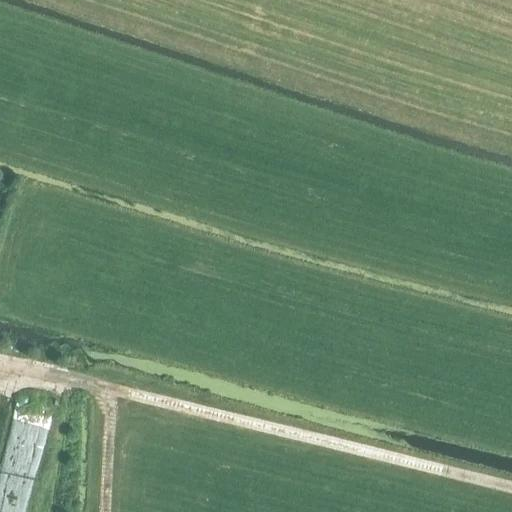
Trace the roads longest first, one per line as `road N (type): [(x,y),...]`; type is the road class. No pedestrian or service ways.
road 1 (track): [(106,387),(511,486)]
road 2 (track): [(103,511),(106,387)]
